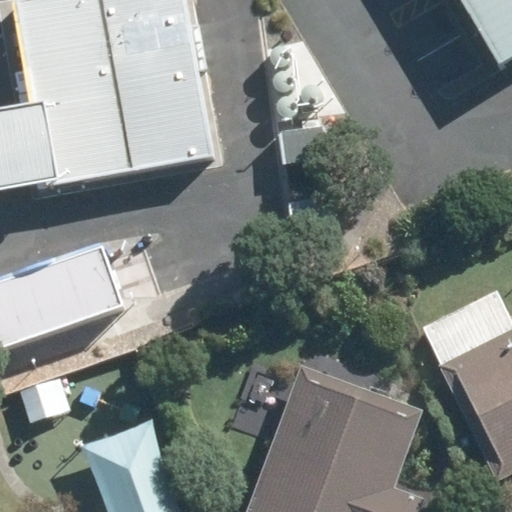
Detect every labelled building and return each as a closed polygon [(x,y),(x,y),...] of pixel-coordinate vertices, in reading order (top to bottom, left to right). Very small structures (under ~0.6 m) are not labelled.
[(0,208),(225,168),(195,0),(100,0),(35,12),(53,114),(0,123),(0,208)] [(511,0),(459,0),(498,65),(511,56),(511,0)] [(111,261),(0,295),(0,358),(0,359),(130,319),(111,261)] [(494,294),(418,331),(493,483),(511,473),(511,328),(510,330),(494,294)] [(390,492),(418,417),(297,372),(244,511),(413,511),(417,503),(390,492)] [(63,381),(41,390),(49,410),(71,402),(63,381)] [(185,511),(161,429),(96,448),(114,511),(185,511)]
